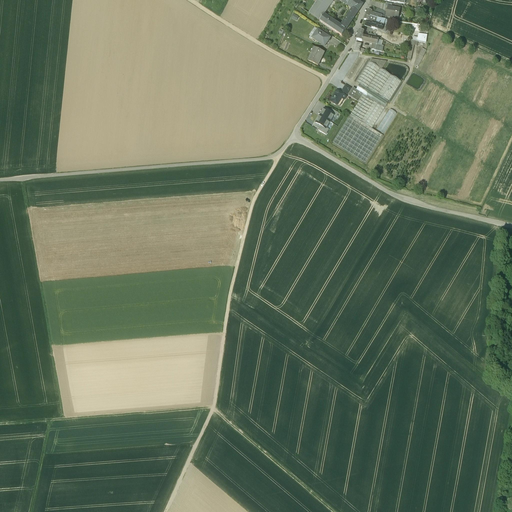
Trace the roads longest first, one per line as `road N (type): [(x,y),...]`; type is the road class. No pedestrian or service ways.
road 1 (track): [(165,511),(213,406),(252,202),(282,150)]
road 2 (track): [(0,428),(212,409),(333,511)]
road 3 (unclassified): [(0,184),(269,158),(282,150)]
road 4 (track): [(66,422),(25,182)]
road 5 (unclassified): [(511,228),(393,195),(293,135)]
road 6 (track): [(327,79),(194,0)]
road 7 (residential): [(293,135),(368,0)]
